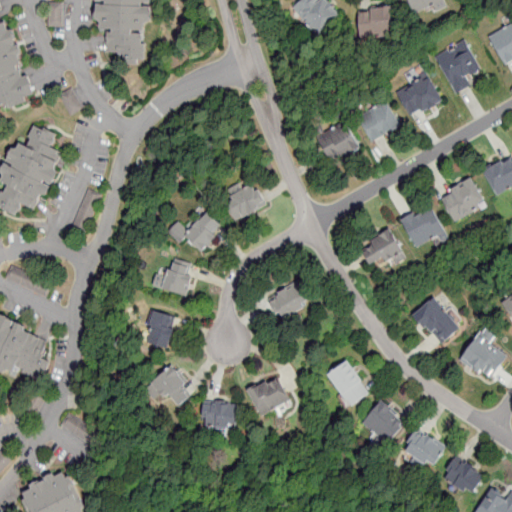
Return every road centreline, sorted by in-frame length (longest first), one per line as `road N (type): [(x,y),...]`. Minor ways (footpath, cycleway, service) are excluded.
road 1 (residential): [(232,0),(287,164),(338,273),(418,379),(511,441)]
road 2 (residential): [(511,105),(248,260),(231,286),(230,343)]
